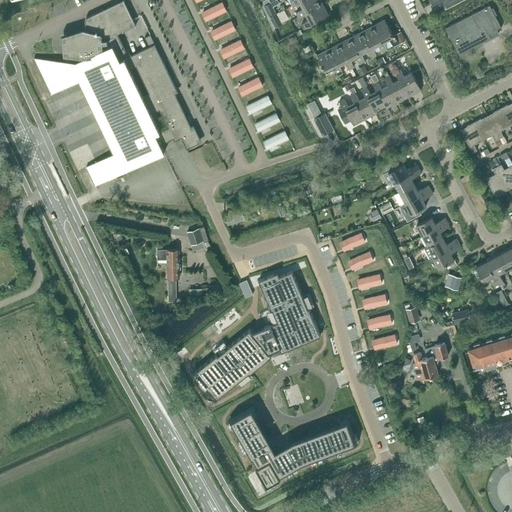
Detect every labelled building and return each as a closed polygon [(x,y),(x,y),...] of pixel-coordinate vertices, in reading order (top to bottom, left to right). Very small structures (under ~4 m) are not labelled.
[(273,0),(264,5),(269,15),(275,12),(272,6),(279,2),(278,0),(273,0)] [(322,2),(320,0),(299,0),(299,1),(300,2),(303,8),(296,12),(295,12),(292,13),(294,17),(297,15),(298,17),(306,13),(305,12),(322,2)] [(145,37),(149,46),(129,56),(118,33),(136,25),(125,1),(106,10),(105,8),(86,17),(83,29),(62,35),(64,55),(82,57),(83,59),(76,63),(34,58),(51,94),(80,80),(98,117),(115,153),(86,167),(95,185),(106,180),(164,152),(160,144),(173,138),(174,141),(181,137),(186,146),(201,139),(193,124),(191,125),(171,85),(174,83),(150,34),(145,37)] [(305,12),(306,13),(309,19),(301,23),(304,28),(311,24),(311,23),(328,14),(322,2),(305,12)] [(489,4),(445,28),(459,54),(490,38),(490,39),(495,36),(493,31),(501,26),(489,4)] [(214,14),(207,17),(210,23),(219,19),(220,20),(231,15),(227,6),(213,12),(214,14)] [(275,28),(283,24),(277,13),(269,17),(275,28)] [(381,42),(383,41),(389,38),(393,46),(398,43),(394,35),(393,36),(384,18),(372,25),(381,42)] [(223,32),(216,35),(219,42),(228,38),(229,39),(240,33),(236,25),(223,31),(223,32)] [(387,49),(383,41),(381,42),(372,25),(361,30),(370,48),(372,47),(378,44),(382,52),(387,49)] [(359,54),(361,53),(367,50),(371,57),(376,55),(372,47),(370,48),(361,30),(350,36),(359,54)] [(400,32),(394,35),(399,43),(404,40),(400,32)] [(348,60),(350,59),(355,56),(359,63),(365,61),(361,53),(359,54),(350,36),(339,42),(348,60)] [(354,66),(350,59),(348,60),(339,42),(328,48),(337,65),(338,65),(344,61),(349,69),(354,66)] [(233,51),(226,54),(229,61),(238,56),(238,57),(250,52),(246,43),(232,50),(233,51)] [(337,65),(328,48),(316,54),(326,71),(333,67),(337,75),(342,72),(338,65),(337,65)] [(383,57),(377,60),(380,65),(386,62),(383,57)] [(241,69),(234,72),(237,78),(246,74),(246,75),(258,70),(253,61),(240,67),(241,69)] [(365,65),(357,69),(360,75),(368,71),(365,65)] [(400,78),(409,95),(421,90),(412,72),(404,76),(400,69),(395,72),(399,79),(400,78)] [(400,78),(399,79),(393,82),(389,75),(384,78),(388,85),(389,84),(398,101),(409,95),(400,78)] [(363,76),(358,79),(361,84),(363,88),(366,87),(368,86),(365,81),(363,76)] [(250,87),(243,91),(246,97),(255,93),(255,94),(267,89),(263,80),(249,86),(250,87)] [(389,84),(388,85),(382,88),(378,81),(373,83),(376,91),(378,90),(387,107),(398,101),(389,84)] [(378,90),(376,91),(370,94),(366,87),(361,89),(365,97),(367,96),(376,113),(387,107),(378,90)] [(350,95),(354,102),(356,102),(365,119),(376,113),(367,96),(365,97),(359,100),(355,92),(352,94),(350,95)] [(272,98),(251,108),(255,116),(276,106),(272,98)] [(356,102),(354,102),(348,106),(344,98),(339,101),(342,106),(338,109),(345,122),(350,119),(353,125),(365,119),(356,102)] [(507,104),(500,108),(510,126),(511,124),(511,102),(507,105),(507,104)] [(494,112),(487,115),(499,138),(503,136),(500,131),(510,126),(500,108),(493,111),(494,112)] [(325,113),(314,118),(322,135),(333,129),(325,113)] [(481,118),(474,122),(483,140),(492,135),(495,140),(499,138),(487,115),(481,119),(481,118)] [(280,116),(259,126),(263,134),(284,124),(280,116)] [(483,140),(474,122),(467,125),(467,126),(461,129),(472,152),(477,150),(474,144),(483,140)] [(289,135),(268,145),(272,153),(293,143),(289,135)] [(388,170),(394,181),(419,168),(416,163),(406,168),(403,162),(395,166),(392,161),(382,167),(385,172),(388,170)] [(501,164),(497,166),(509,188),(511,186),(511,164),(504,169),(501,164)] [(495,174),(486,178),(495,196),(503,192),(502,192),(509,188),(497,166),(492,168),(495,174)] [(421,172),(419,168),(394,181),(399,192),(414,184),(411,178),(421,172)] [(459,179),(462,184),(473,178),(470,173),(459,179)] [(476,183),(473,178),(462,184),(465,189),(476,183)] [(479,189),(476,183),(465,189),(468,195),(479,189)] [(400,205),(430,189),(428,185),(418,190),(414,184),(399,192),(394,194),(400,205)] [(430,189),(400,205),(406,216),(426,205),(423,199),(432,194),(430,189)] [(481,194),(479,189),(468,195),(471,200),(481,194)] [(484,200),(481,194),(471,200),(474,205),(484,200)] [(487,205),(484,200),(474,205),(476,210),(487,205)] [(390,201),(381,206),(384,213),(394,209),(390,201)] [(487,205),(476,210),(479,216),(490,211),(487,205)] [(377,208),(369,212),(374,221),(381,217),(377,208)] [(422,235),(447,221),(445,217),(435,222),(431,216),(421,221),(419,217),(412,221),(414,226),(416,224),(422,235)] [(449,226),(447,221),(422,235),(428,245),(443,237),(439,231),(449,226)] [(204,227),(188,233),(194,250),(205,247),(205,246),(209,245),(204,227)] [(446,243),(443,237),(428,245),(423,247),(429,258),(433,256),(458,243),(456,238),(446,243)] [(461,247),(458,243),(433,256),(439,267),(445,263),(448,268),(456,263),(451,252),(461,247)] [(177,249),(157,249),(157,259),(167,259),(167,284),(168,284),(168,302),(176,301),(175,278),(178,278),(177,249)] [(511,267),(511,257),(508,249),(497,255),(505,270),(511,267)] [(499,273),(505,270),(497,255),(486,260),(501,288),(502,289),(506,287),(499,273)] [(501,288),(486,260),(475,266),(477,268),(484,281),(490,278),(497,290),(501,288)] [(477,268),(473,270),(480,283),(484,281),(477,268)] [(217,353),(191,374),(205,390),(208,388),(216,398),(239,380),(248,373),(249,374),(272,355),(269,352),(278,348),(280,348),(281,351),(321,335),(309,307),(308,308),(292,270),(279,275),(278,271),(259,279),(271,310),(273,309),(277,321),(264,326),(252,331),(250,329),(218,354),(217,353)] [(453,275),(450,286),(458,288),(461,277),(453,275)] [(190,296),(201,296),(211,293),(210,287),(203,288),(189,288),(190,296)] [(509,303),(501,289),(496,292),(503,306),(509,303)] [(416,306),(406,309),(410,323),(417,320),(415,313),(418,313),(416,306)] [(468,308),(452,312),(455,324),(471,320),(468,308)] [(511,332),(461,348),(462,352),(465,351),(471,371),(511,358),(511,332)] [(420,352),(413,354),(416,362),(413,363),(418,379),(424,377),(424,378),(438,374),(434,359),(448,355),(444,342),(435,344),(435,346),(425,349),(427,357),(422,358),(420,352)] [(252,408),(231,420),(252,457),(253,457),(258,465),(256,466),(267,485),(281,477),(280,475),(303,462),(355,443),(347,420),(341,423),(347,421),(348,425),(334,430),(335,431),(328,433),(328,432),(317,436),(317,437),(301,443),(300,442),(295,444),(290,447),(290,448),(275,457),(275,456),(274,456),(266,442),(265,442),(257,429),(258,428),(248,411),(251,409),(254,415),(255,414),(252,408)]
